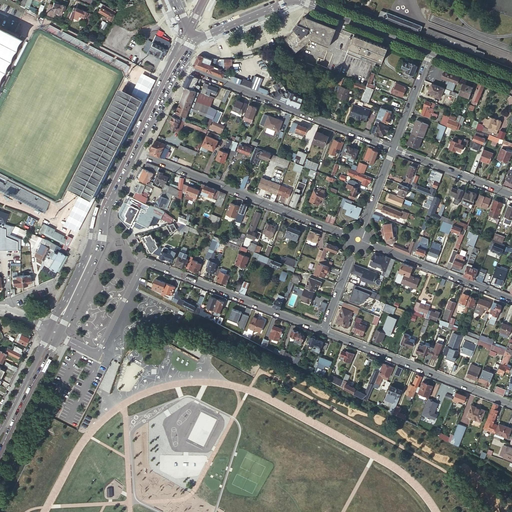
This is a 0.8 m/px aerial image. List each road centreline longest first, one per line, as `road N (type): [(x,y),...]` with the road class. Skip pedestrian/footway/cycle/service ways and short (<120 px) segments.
road 1 (residential): [(323,330),(142,261),(96,354),(54,333)]
road 2 (residential): [(358,238),(131,150)]
road 3 (residential): [(393,148),(175,63)]
road 4 (residential): [(511,404),(323,330)]
road 5 (secondary): [(54,333),(131,150)]
road 6 (residential): [(511,299),(358,238)]
road 7 (secondary): [(431,50),(303,0)]
road 8 (secondary): [(0,450),(54,333)]
road 9 (residential): [(511,194),(393,148)]
